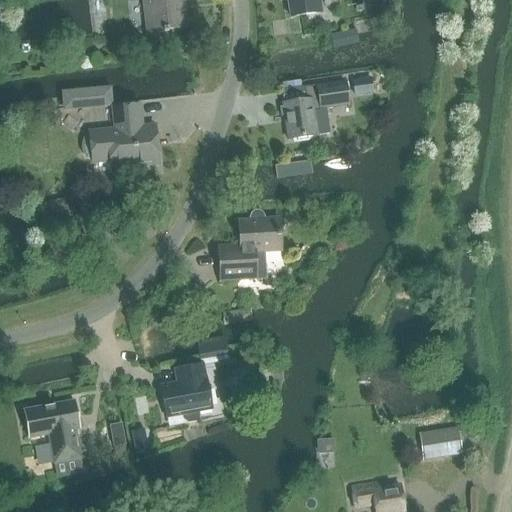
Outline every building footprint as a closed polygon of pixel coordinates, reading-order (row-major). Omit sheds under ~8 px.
[(130,0),(131,2),(143,1),(147,35),(162,33),(163,35),(167,35),(167,31),(186,29),(183,0),(130,0)] [(321,13),(318,0),(286,0),(290,18),(321,13)] [(330,36),(333,50),(359,44),(356,30),(330,36)] [(370,77),(351,80),(354,95),(372,92),(370,77)] [(328,133),(325,110),(335,109),(333,99),(346,97),(344,83),(317,87),(317,88),(305,89),(306,102),(282,105),(287,141),(316,137),(316,134),(328,133)] [(111,87),(60,91),(62,111),(113,107),(111,87)] [(143,135),(142,127),(140,106),(112,109),(114,130),(88,133),(89,136),(84,139),(82,144),(81,149),(83,155),(86,160),(91,161),(92,165),(110,163),(110,171),(158,166),(155,134),(143,135)] [(5,121),(0,126),(0,137),(4,142),(15,131),(5,121)] [(40,222),(77,216),(73,197),(38,204),(40,222)] [(240,253),(218,254),(219,270),(220,282),(237,281),(256,280),(264,280),(263,253),(280,252),(278,220),(262,221),(262,218),(260,215),(258,213),(254,213),(252,215),(250,218),(250,222),(238,222),(240,253)] [(250,312),(223,316),(224,326),(251,322),(250,312)] [(148,316),(147,320),(149,323),(153,324),(157,322),(158,318),(156,315),(152,314),(148,316)] [(200,361),(228,356),(225,337),(196,341),(200,361)] [(166,418),(182,415),(183,421),(188,424),(196,423),(200,418),(199,411),(211,409),(205,380),(204,380),(201,366),(175,371),(178,385),(160,388),(166,418)] [(81,460),(75,431),(79,430),(74,402),(23,412),(28,439),(48,436),(53,465),(81,460)] [(120,423),(108,425),(112,447),(113,447),(114,454),(124,452),(123,445),(124,445),(120,423)] [(144,430),(131,432),(135,453),(148,451),(144,430)] [(424,463),(463,456),(459,435),(421,441),(424,463)] [(380,488),(379,482),(349,487),(353,511),(372,508),(372,511),(403,511),(400,486),(380,488)]
